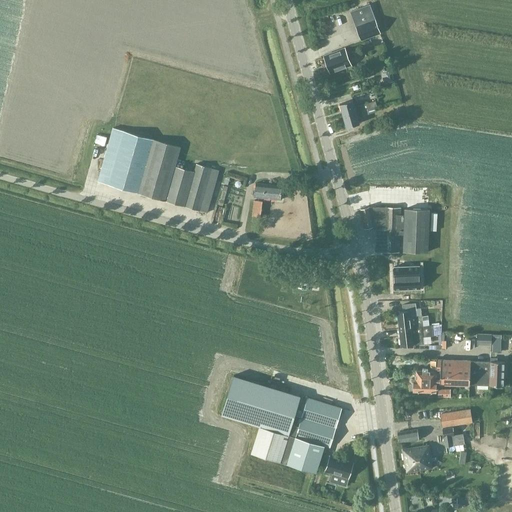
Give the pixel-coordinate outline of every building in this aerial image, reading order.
[(369,5),(353,10),(359,26),(356,27),(361,41),(380,34),(375,20),(369,5)] [(343,49),(322,57),(329,74),(350,66),(343,49)] [(394,81),(390,69),(385,71),(386,76),(382,77),(384,84),(394,81)] [(339,104),(342,116),(375,108),(374,107),(377,106),(375,100),(355,106),(353,100),(339,104)] [(376,112),(375,108),(342,116),(346,127),(360,123),(358,117),(376,112)] [(107,152),(98,183),(117,188),(200,211),(209,179),(216,181),(219,171),(212,169),(196,164),(194,172),(174,166),(179,148),(132,135),(113,129),(107,152)] [(281,201),(282,186),(256,184),(255,199),(281,201)] [(228,187),(223,185),(221,191),(222,191),(219,199),(220,199),(218,205),(222,206),(228,187)] [(261,218),(262,202),(254,201),(253,217),(261,218)] [(399,214),(399,206),(383,206),(383,207),(371,207),(360,209),(364,228),(368,227),(375,252),(398,252),(399,232),(402,233),(402,250),(427,251),(427,208),(403,208),(403,214),(399,214)] [(395,289),(419,288),(418,273),(409,274),(408,266),(393,267),(395,289)] [(398,328),(398,329),(423,326),(422,315),(416,315),(415,303),(402,304),(402,311),(397,312),(398,328)] [(432,325),(423,326),(398,329),(400,346),(424,343),(423,337),(433,336),(432,325)] [(492,334),(477,333),(476,345),(491,346),(492,334)] [(501,334),(492,334),(492,352),(500,352),(501,334)] [(469,369),(469,366),(470,361),(436,359),(435,371),(435,378),(439,379),(439,383),(469,385),(469,369)] [(488,385),(490,361),(470,361),(469,366),(469,369),(469,385),(488,385)] [(504,362),(490,361),(488,385),(504,386),(504,362)] [(434,392),(435,378),(435,371),(417,370),(416,381),(413,381),(412,390),(434,392)] [(233,377),(222,415),(260,427),(260,426),(289,435),(292,425),(301,397),(233,377)] [(260,427),(252,454),(317,473),(325,446),(331,447),(342,409),(342,408),(307,399),(303,414),(297,413),(296,417),(302,418),(300,427),(292,425),(289,435),(260,426),(260,427)] [(469,411),(440,415),(442,428),(470,424),(471,424),(470,418),(469,411)] [(452,427),(442,429),(444,447),(464,444),(462,434),(453,436),(452,427)] [(399,442),(418,439),(416,429),(397,433),(399,442)] [(405,471),(430,468),(427,446),(402,449),(405,471)] [(354,462),(329,454),(324,471),(349,479),(354,462)] [(470,505),(470,497),(456,497),(456,504),(470,505)]
